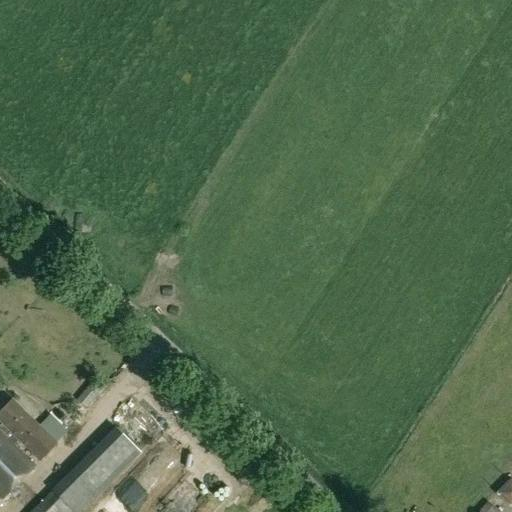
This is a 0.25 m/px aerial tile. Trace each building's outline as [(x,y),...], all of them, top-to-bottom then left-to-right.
[(103,388),(93,379),(76,399),(85,408),(103,388)] [(13,445),(18,441),(39,462),(57,444),(12,398),(0,409),(0,422),(1,424),(0,424),(0,495),(2,497),(33,466),(13,445)] [(115,426),(53,490),(30,511),(74,511),(75,511),(82,511),(141,453),(115,426)] [(483,443),(506,463),(511,456),(511,448),(493,431),(483,443)] [(198,465),(156,511),(190,511),(217,483),(198,465)] [(176,479),(159,467),(149,480),(166,493),(176,479)]
